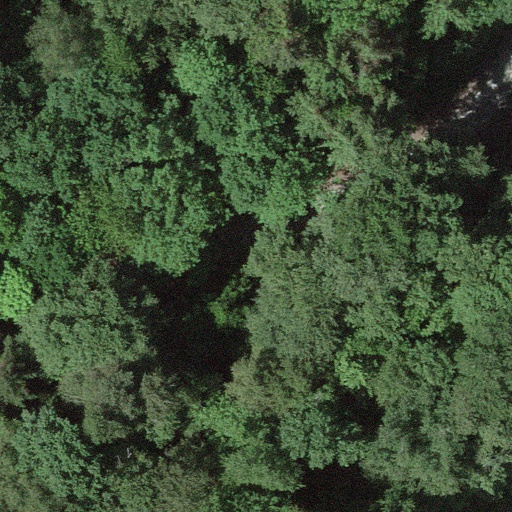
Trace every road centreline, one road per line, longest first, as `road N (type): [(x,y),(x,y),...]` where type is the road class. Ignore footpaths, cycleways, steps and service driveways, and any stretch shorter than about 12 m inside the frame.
road 1 (track): [(511,80),(377,191),(0,319)]
road 2 (track): [(511,430),(418,511)]
